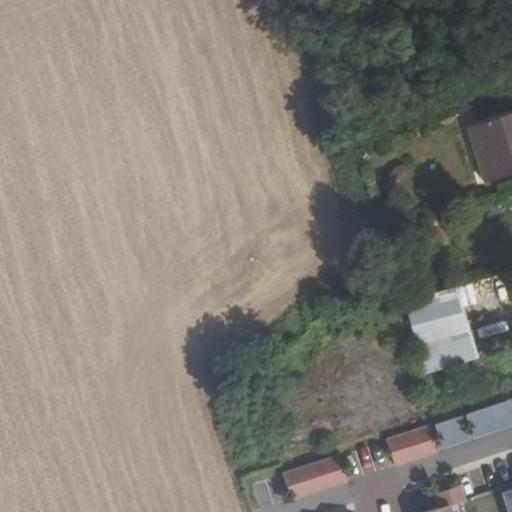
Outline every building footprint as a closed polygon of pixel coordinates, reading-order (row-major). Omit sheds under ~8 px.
[(511,111),(469,124),(484,177),(511,168),(511,111)] [(478,358),(458,292),(403,309),(423,375),(478,358)] [(427,426),(388,439),(397,466),(436,454),(427,426)] [(339,455),(282,473),(291,500),(348,482),(339,455)] [(437,491),(442,506),(451,504),(465,499),(460,484),(437,491)] [(511,511),(511,490),(502,494),(507,511),(511,511)]
